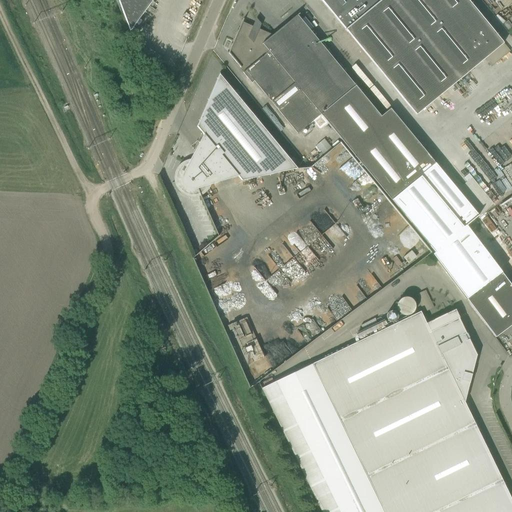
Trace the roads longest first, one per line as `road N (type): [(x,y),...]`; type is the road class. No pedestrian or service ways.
road 1 (unknown): [(511,383),(441,287),(416,277),(297,359),(288,369),(289,389),(356,511)]
road 2 (track): [(0,496),(106,260),(91,212)]
road 3 (unclassified): [(91,212),(96,192),(149,164),(214,0)]
road 4 (track): [(99,190),(86,190),(72,167),(0,9)]
